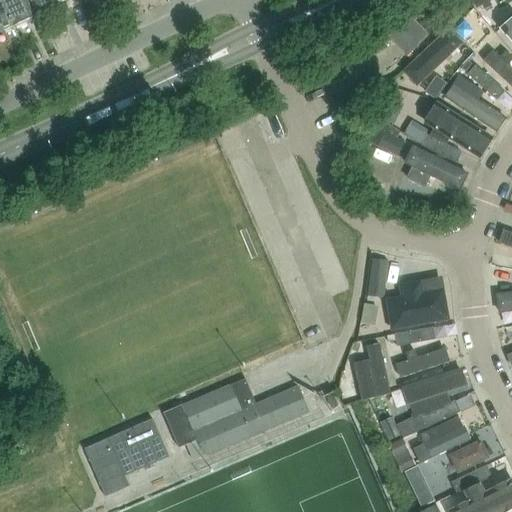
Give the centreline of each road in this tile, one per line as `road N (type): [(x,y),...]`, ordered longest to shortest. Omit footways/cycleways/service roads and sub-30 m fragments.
road 1 (residential): [(470,253),(360,225),(319,170),(263,44)]
road 2 (residential): [(0,105),(225,0)]
road 3 (residential): [(511,429),(472,312),(470,253)]
